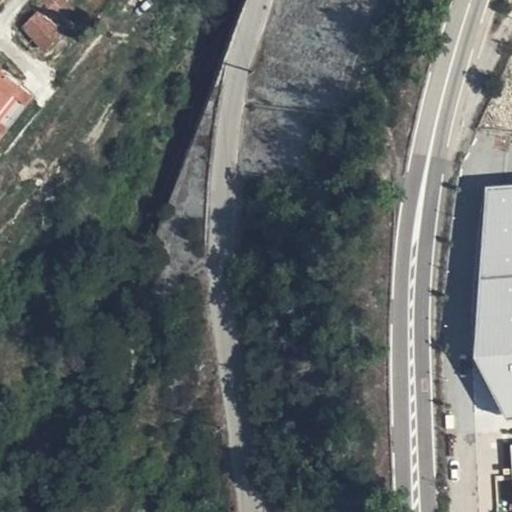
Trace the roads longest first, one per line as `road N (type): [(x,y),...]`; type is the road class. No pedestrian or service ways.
road 1 (residential): [(261,0),(221,156),(217,268),(249,511)]
road 2 (secondary): [(415,511),(411,291),(418,200),(470,0)]
